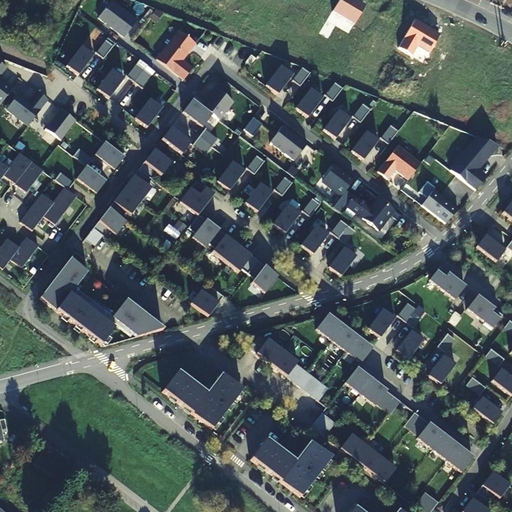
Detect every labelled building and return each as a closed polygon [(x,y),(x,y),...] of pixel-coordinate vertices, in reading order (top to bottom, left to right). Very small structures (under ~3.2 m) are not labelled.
[(353,25),(363,8),(351,1),(350,0),(338,0),(332,12),(353,25)] [(124,39),(137,22),(111,2),(98,19),(124,39)] [(439,36),(414,21),(398,48),(411,56),(416,48),(428,55),(439,36)] [(183,82),(192,70),(182,62),(195,45),(178,32),(156,61),(183,82)] [(96,53),(103,58),(112,45),(104,40),(96,53)] [(81,48),(66,68),(78,77),(93,57),(81,48)] [(246,64),(250,67),(256,60),(251,56),(246,64)] [(0,105),(12,90),(0,81),(0,75),(5,69),(0,64),(0,105)] [(135,64),(126,76),(141,88),(151,75),(135,64)] [(265,87),(278,97),(293,77),(281,67),(265,87)] [(292,82),(300,88),(310,74),(309,75),(302,69),(292,82)] [(111,71),(96,91),(108,101),(124,80),(111,71)] [(324,97),(333,103),(343,90),(335,84),(325,97),(324,97)] [(323,100),(311,90),(295,110),(308,120),(323,100)] [(216,91),(202,109),(219,122),(233,103),(216,91)] [(48,101),(37,93),(28,105),(24,101),(25,100),(18,95),(6,111),(28,127),(48,101)] [(149,100),(134,120),(146,130),(162,110),(149,100)] [(192,101),(183,113),(202,128),(212,116),(202,109),(192,101)] [(352,118),(360,125),(371,111),(362,106),(353,118),(352,118)] [(76,123),(60,111),(45,131),(60,143),(76,123)] [(351,121),(338,112),(323,131),(335,141),(351,121)] [(262,126),(253,119),(244,131),(253,138),(262,126)] [(294,163),(307,145),(283,127),(270,144),(294,163)] [(380,139),(388,146),(399,133),(390,127),(381,140),(380,139)] [(171,129),(161,141),(181,156),(190,144),(171,129)] [(206,154),(217,139),(204,129),(192,144),(206,154)] [(379,142),(366,133),(351,153),(363,162),(379,142)] [(478,139),(450,172),(476,192),(487,179),(477,171),(498,147),(478,139)] [(123,159),(103,144),(93,156),(113,172),(123,159)] [(421,165),(398,147),(378,174),(388,181),(395,171),(409,181),(421,165)] [(78,149),(73,156),(84,165),(90,158),(78,149)] [(160,178),(171,164),(154,151),(93,231),(106,241),(117,227),(121,230),(131,216),(127,213),(132,207),(136,210),(150,191),(147,188),(157,175),(160,178)] [(39,171),(19,155),(7,170),(0,164),(0,181),(1,181),(3,178),(25,195),(31,188),(42,173),(39,171)] [(255,156),(246,169),(253,174),(262,161),(255,156)] [(232,164),(217,184),(229,193),(244,173),(232,164)] [(334,192),(342,198),(355,181),(335,166),(323,182),(335,191),(334,192)] [(104,183),(85,168),(76,181),(95,195),(104,183)] [(65,189),(71,181),(60,173),(54,181),(65,189)] [(274,191),(273,192),(282,198),(292,185),(292,184),(291,185),(285,179),(275,192),(274,191)] [(265,295),(278,278),(198,217),(213,197),(195,183),(179,204),(197,218),(188,230),(195,236),(192,240),(205,250),(209,246),(214,250),(211,255),(238,275),(241,271),(254,281),(251,285),(265,295)] [(260,185),(245,205),(257,214),(272,194),(260,185)] [(76,199),(64,190),(52,205),(41,196),(19,224),(32,234),(43,219),(53,227),(54,227),(76,199)] [(433,192),(422,207),(445,225),(459,212),(433,192)] [(395,212),(379,199),(370,210),(368,208),(367,209),(364,206),(365,205),(355,198),(347,208),(378,233),(395,212)] [(302,213),(301,213),(310,220),(320,206),(319,206),(313,201),(303,213),(302,213)] [(511,203),(510,203),(501,215),(511,223),(511,203)] [(288,206),(272,226),(285,236),(300,216),(288,206)] [(345,244),(354,231),(339,220),(329,233),(345,244)] [(316,228),(300,248),(312,257),(328,237),(316,228)] [(484,237),(475,249),(487,258),(495,264),(504,252),(484,237)] [(38,249),(26,239),(18,250),(6,241),(0,249),(0,270),(2,272),(10,262),(21,271),(38,249)] [(344,249),(328,269),(341,279),(356,259),(344,249)] [(69,261),(39,301),(101,348),(114,330),(110,327),(70,296),(73,292),(87,274),(69,261)] [(428,282),(454,301),(464,288),(438,269),(428,282)] [(201,292),(190,306),(208,319),(223,299),(210,289),(205,296),(201,292)] [(73,292),(70,296),(110,327),(112,325),(129,339),(131,336),(111,320),(73,292)] [(502,317),(476,297),(466,311),(492,330),(502,317)] [(124,303),(111,320),(131,336),(136,340),(162,332),(124,303)] [(407,305),(396,318),(404,324),(414,311),(407,305)] [(394,321),(382,311),(367,331),(379,340),(394,321)] [(404,324),(411,330),(421,317),(414,311),(404,324)] [(315,332),(360,365),(371,350),(330,319),(327,316),(315,332)] [(511,336),(511,324),(508,322),(508,323),(508,324),(503,330),(511,336)] [(410,333),(395,353),(407,362),(422,342),(410,333)] [(454,341),(446,335),(436,349),(444,355),(454,341)] [(300,391),(317,404),(328,391),(295,366),(297,364),(267,341),(265,343),(259,338),(248,351),(300,391)] [(490,351),(484,358),(497,369),(503,361),(490,351)] [(432,381),(439,387),(454,367),(442,357),(427,377),(432,381)] [(389,417),(399,404),(356,370),(344,385),(374,408),(376,406),(389,417)] [(490,383),(510,398),(511,395),(511,380),(500,371),(490,383)] [(177,373),(161,394),(170,402),(172,399),(191,414),(189,416),(210,433),(241,393),(220,377),(205,395),(177,373)] [(471,379),(466,387),(479,397),(485,390),(471,379)] [(472,412),(491,427),(501,414),(481,399),(472,412)] [(461,475),(472,459),(414,415),(404,428),(418,439),(416,440),(461,475)] [(334,426),(321,416),(310,430),(323,440),(334,426)] [(21,432),(12,445),(19,449),(27,436),(21,432)] [(395,471),(350,437),(339,452),(378,482),(383,486),(395,471)] [(327,459),(308,444),(294,463),(266,441),(250,462),(259,470),(261,467),(299,496),(311,479),(314,481),(325,467),(323,465),(327,459)] [(33,465),(59,481),(70,463),(45,446),(33,465)] [(495,477),(492,474),(462,511),(486,511),(485,511),(495,498),(499,500),(509,487),(495,477)] [(424,495),(413,509),(417,511),(432,511),(437,505),(424,495)]
